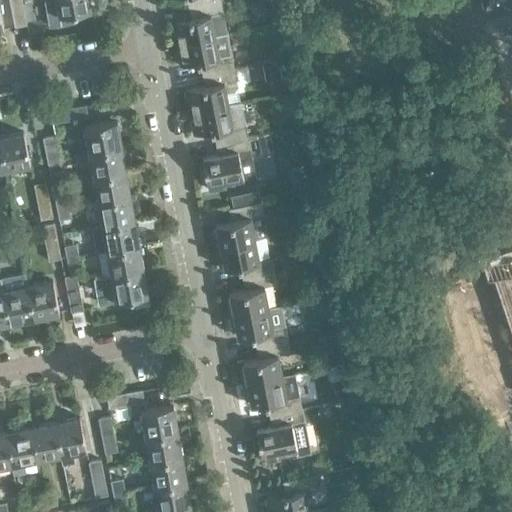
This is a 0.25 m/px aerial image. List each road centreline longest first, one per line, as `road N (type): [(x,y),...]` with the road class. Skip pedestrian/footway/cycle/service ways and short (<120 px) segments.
road 1 (residential): [(206,331),(150,46)]
road 2 (residential): [(0,373),(206,331)]
road 3 (residential): [(240,511),(206,331)]
road 4 (residential): [(0,76),(150,46)]
